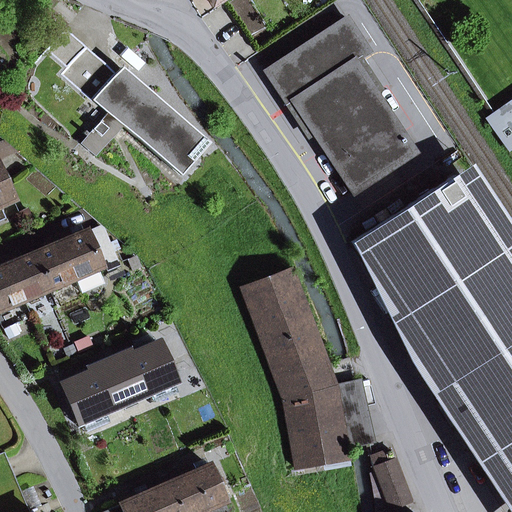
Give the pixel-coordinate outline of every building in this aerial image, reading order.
[(291,102),(352,194),(414,153),(354,61),(368,52),(346,18),(264,72),(286,105),(291,102)] [(121,126),(92,101),(115,74),(64,30),(48,49),(69,68),(63,75),(83,92),(75,102),(114,135),(121,126)] [(121,126),(179,176),(207,143),(120,68),(115,74),(92,101),(121,126)] [(511,98),(486,117),(508,149),(510,148),(511,146),(511,98)] [(511,268),(511,227),(471,165),(452,177),(511,268)] [(0,204),(13,199),(0,171),(0,204)] [(501,471),(511,488),(511,268),(452,177),(351,242),(470,423),(458,431),(489,479),(501,471)] [(85,232),(86,236),(103,229),(100,226),(85,232)] [(103,229),(86,236),(100,266),(104,264),(117,259),(103,229)] [(100,266),(86,236),(85,232),(71,238),(68,231),(56,236),(59,243),(73,277),(100,266)] [(34,254),(48,288),(73,277),(59,243),(56,236),(44,241),(47,249),(34,254)] [(8,265),(22,298),(48,288),(34,254),(20,260),(17,253),(5,258),(8,265)] [(0,308),(22,298),(8,265),(5,258),(0,260),(0,308)] [(107,271),(119,266),(117,259),(104,264),(107,271)] [(345,461),(343,447),(351,446),(340,384),(332,386),(289,269),(242,287),(284,400),(296,470),(345,461)] [(61,384),(78,423),(81,422),(104,412),(148,393),(171,383),(173,382),(157,343),(130,355),(128,351),(114,357),(87,369),(89,372),(61,384)] [(371,442),(358,381),(340,384),(351,446),(361,444),(371,442)] [(148,393),(152,402),(175,393),(171,383),(148,393)] [(81,422),(85,431),(108,421),(104,412),(81,422)] [(375,466),(393,460),(389,450),(371,456),(375,466)] [(409,502),(393,460),(375,466),(390,509),(409,502)] [(194,473),(191,467),(177,474),(179,480),(193,511),(197,511),(224,500),(209,466),(194,473)] [(150,493),(158,511),(193,511),(179,480),(177,474),(162,480),(164,486),(150,493)] [(121,505),(118,506),(121,511),(158,511),(150,493),(135,499),(132,493),(118,499),(121,505)]
